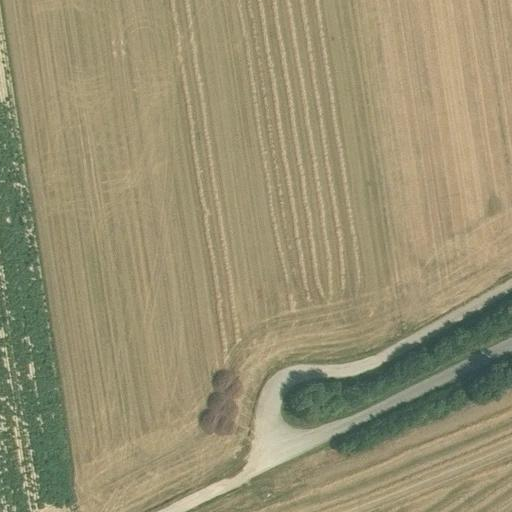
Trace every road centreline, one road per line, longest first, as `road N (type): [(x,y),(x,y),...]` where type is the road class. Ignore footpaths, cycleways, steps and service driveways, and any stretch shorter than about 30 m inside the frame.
road 1 (track): [(511,287),(357,370),(291,375),(268,413),(279,457)]
road 2 (track): [(279,457),(511,343)]
road 3 (track): [(168,511),(279,457)]
